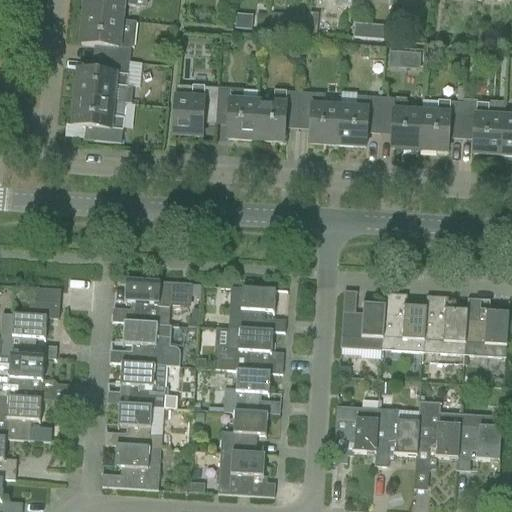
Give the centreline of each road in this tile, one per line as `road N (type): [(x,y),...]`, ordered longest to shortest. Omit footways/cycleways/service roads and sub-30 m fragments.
road 1 (residential): [(46,152),(55,164),(511,192)]
road 2 (tertiary): [(0,201),(328,224)]
road 3 (unclassified): [(88,506),(100,266)]
road 4 (unclassified): [(313,511),(323,276)]
road 5 (unclassified): [(323,276),(100,266)]
road 6 (unclassified): [(511,290),(323,276)]
road 7 (tertiary): [(328,224),(511,235)]
road 8 (residential): [(46,152),(61,0)]
road 9 (unclassified): [(88,506),(213,511)]
